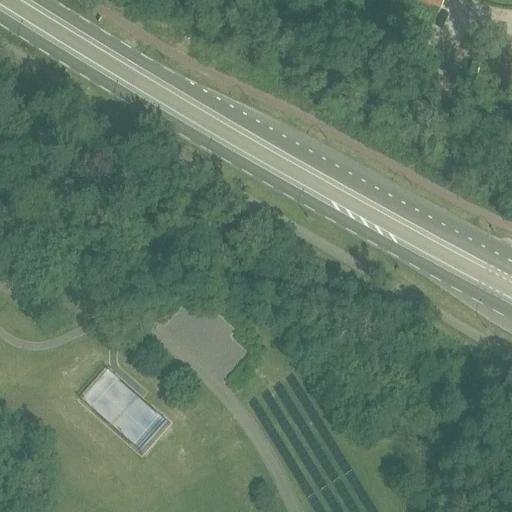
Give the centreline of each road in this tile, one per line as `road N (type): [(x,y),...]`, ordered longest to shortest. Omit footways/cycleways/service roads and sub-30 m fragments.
road 1 (primary): [(0,18),(511,313)]
road 2 (primary): [(511,263),(42,0)]
road 3 (track): [(460,16),(449,75),(458,113),(511,135)]
